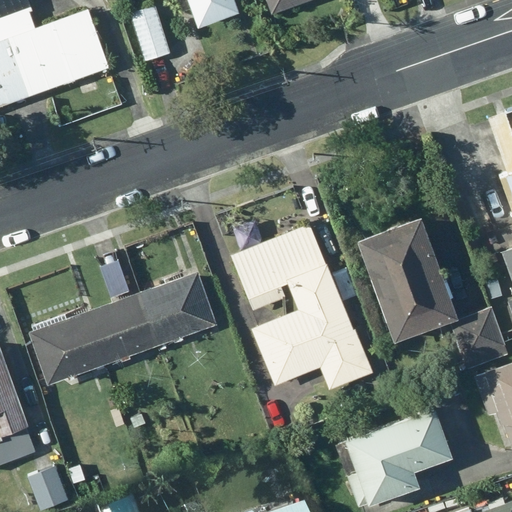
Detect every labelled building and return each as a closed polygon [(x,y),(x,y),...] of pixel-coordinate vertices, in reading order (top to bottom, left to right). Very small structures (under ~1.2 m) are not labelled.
[(19,0),(0,0),(0,106),(104,68),(83,11),(31,30),(19,0)] [(232,0),(185,0),(194,24),(236,9),(232,0)] [(264,0),(270,16),(317,0),(264,0)] [(154,7),(131,14),(143,59),(167,53),(154,7)] [(506,241),(496,244),(499,255),(511,289),(511,298),(502,302),(511,328),(511,119),(507,121),(511,135),(511,170),(497,176),(511,215),(511,248),(510,250),(506,241)] [(409,205),(345,229),(386,340),(450,316),(409,205)] [(282,272),(295,305),(333,289),(306,224),(232,254),(246,287),(282,272)] [(213,317),(194,266),(139,286),(158,337),(213,317)] [(158,337),(139,286),(83,306),(102,358),(158,337)] [(370,377),(336,295),(298,310),(248,331),(274,395),(318,377),(325,395),(370,377)] [(102,358),(83,306),(28,327),(47,378),(102,358)] [(511,354),(495,309),(454,324),(445,327),(461,372),(511,354)] [(0,466),(39,451),(0,352),(0,466)] [(511,361),(469,377),(484,418),(492,415),(507,457),(511,455),(511,361)] [(432,409),(333,443),(356,510),(418,489),(412,473),(450,460),(432,409)] [(69,497),(58,467),(28,478),(40,508),(69,497)] [(511,511),(511,506),(511,503),(482,511),(511,511)]
